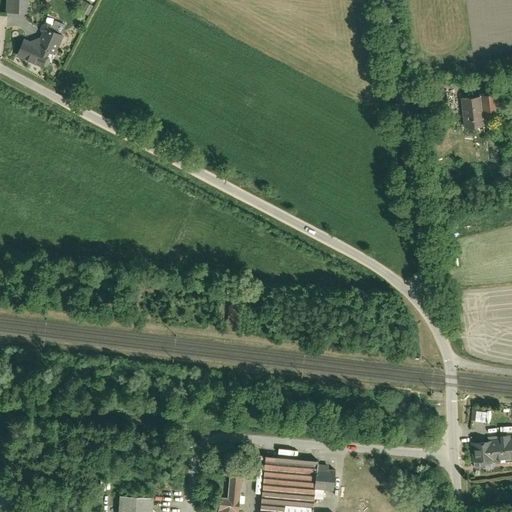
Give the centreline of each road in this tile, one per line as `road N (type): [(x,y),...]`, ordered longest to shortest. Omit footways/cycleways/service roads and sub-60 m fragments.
road 1 (residential): [(413,291),(0,70)]
road 2 (residential): [(453,449),(225,430),(198,447),(189,511)]
road 3 (residential): [(385,0),(419,245),(413,291)]
road 4 (residential): [(453,449),(450,359),(413,291)]
